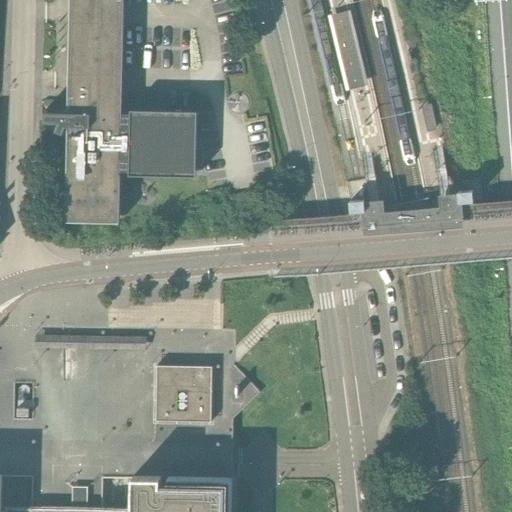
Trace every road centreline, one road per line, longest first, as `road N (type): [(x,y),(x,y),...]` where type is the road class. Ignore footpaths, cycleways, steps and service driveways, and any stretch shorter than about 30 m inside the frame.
road 1 (tertiary): [(364,511),(335,279),(277,0)]
road 2 (residential): [(34,280),(511,235)]
road 3 (residential): [(34,280),(23,245),(24,0)]
